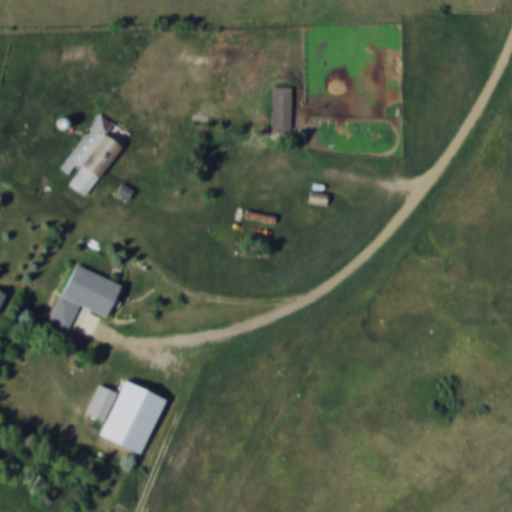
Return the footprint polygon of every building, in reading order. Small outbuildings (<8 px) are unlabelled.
[(290,85),(270,85),(270,133),(290,133),(290,85)] [(86,196),(128,132),(97,111),(60,167),(71,175),(66,183),(86,196)] [(128,201),(134,189),(120,181),(114,194),(128,201)] [(122,284),(73,262),(47,320),(67,329),(78,304),(104,316),(109,305),(112,306),(122,284)] [(141,453),(165,397),(123,379),(117,392),(96,383),(84,413),(103,421),(97,435),(141,453)]
